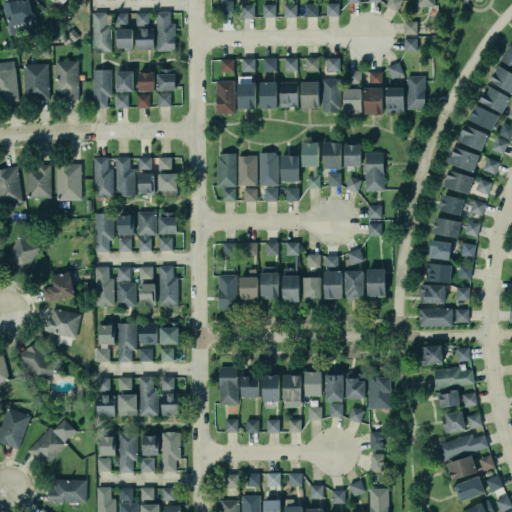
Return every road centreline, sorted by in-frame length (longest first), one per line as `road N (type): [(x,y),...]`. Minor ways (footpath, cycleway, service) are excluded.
road 1 (residential): [(197,511),(195,0)]
road 2 (residential): [(511,10),(484,37),(424,161),(398,268),(397,335)]
road 3 (residential): [(197,338),(489,334)]
road 4 (residential): [(0,136),(196,131)]
road 5 (residential): [(368,36),(195,39)]
road 6 (residential): [(511,181),(493,249),(489,334)]
road 7 (residential): [(332,451),(197,456)]
road 8 (residential): [(331,222),(196,223)]
road 9 (residential): [(511,460),(497,412),(489,334)]
